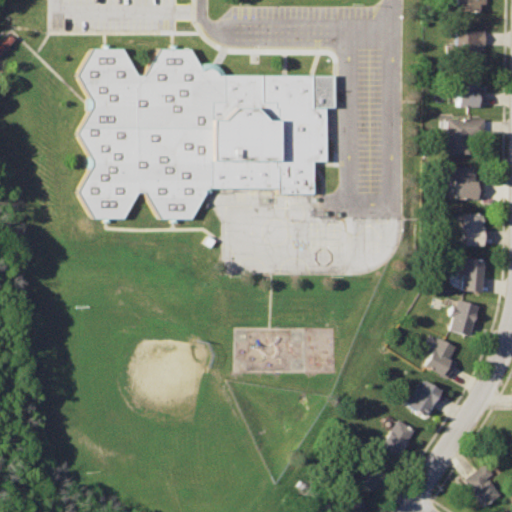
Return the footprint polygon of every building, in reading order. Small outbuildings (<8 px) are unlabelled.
[(482,0),(453,0),(453,11),(476,11),(476,3),(483,3),(482,0)] [(481,30),(454,30),(454,58),(477,57),(477,43),(482,43),(481,30)] [(90,53),(71,77),(91,105),(75,134),(92,164),(74,194),(89,224),(123,224),(140,195),(158,224),(187,225),(211,194),(313,195),(314,167),(326,166),(328,112),(335,111),(336,80),(223,79),(199,70),(190,53),(157,53),(138,82),(123,51),(90,53)] [(475,75),(456,75),(456,106),(482,105),(482,89),(476,89),(475,75)] [(481,119),(447,119),(448,152),(468,151),(468,135),(481,134),(481,119)] [(473,166),(455,166),(456,196),(480,196),(481,179),(473,179),(473,166)] [(481,212),(462,213),(463,243),(483,243),(481,212)] [(480,257),(455,257),(454,272),(462,272),(460,288),(477,290),(480,257)] [(455,298),(445,328),(464,335),(475,304),(455,298)] [(436,337),(421,364),(444,377),(454,362),(446,357),(453,346),(436,337)] [(421,379),(403,405),(420,416),(437,390),(421,379)] [(394,419),(377,445),(394,455),(410,429),(394,419)] [(371,454),(354,482),(370,492),(387,466),(371,454)] [(482,462),(460,477),(478,506),(496,494),(484,477),(490,474),(482,462)] [(344,492),(331,511),(354,511),(361,503),(344,492)]
